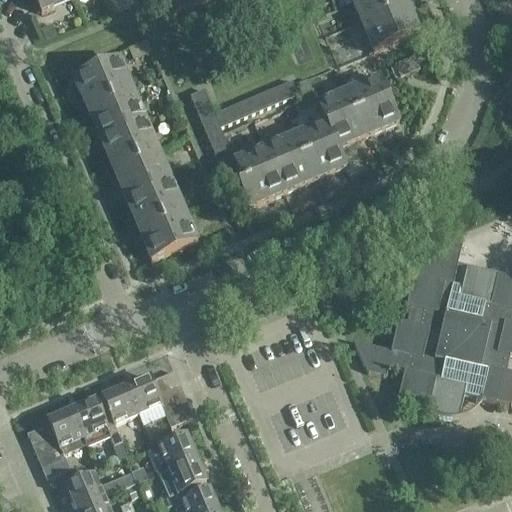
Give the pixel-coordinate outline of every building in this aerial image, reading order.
[(70,2),(69,0),(33,0),(41,18),(52,14),(50,10),(70,2)] [(176,0),(175,1),(181,15),(189,12),(183,0),(176,0)] [(183,0),(189,12),(196,9),(192,0),(183,0)] [(192,0),(196,9),(204,6),(201,0),(192,0)] [(360,26),(407,7),(403,0),(356,0),(361,12),(355,14),(360,26)] [(173,19),(181,15),(175,1),(167,4),(173,19)] [(173,19),(167,4),(159,7),(165,22),(173,19)] [(419,36),(407,7),(360,26),(365,37),(371,35),(379,54),(419,36)] [(52,28),(41,33),(46,44),(57,39),(52,28)] [(400,81),(408,78),(420,72),(415,60),(395,69),(400,81)] [(86,116),(132,97),(127,86),(122,88),(113,69),(74,86),(86,116)] [(283,91),(289,104),(296,100),(291,88),(283,91)] [(348,97),(367,142),(398,128),(381,89),(361,97),(359,93),(348,97)] [(276,95),(281,107),(289,104),(283,91),(276,95)] [(268,98),(273,110),(281,107),(276,95),(268,98)] [(99,146),(139,129),(131,110),(136,108),(132,97),(86,116),(99,146)] [(193,110),(207,104),(203,97),(190,102),(193,110)] [(327,133),(336,155),(367,142),(348,97),(337,102),(339,106),(319,115),(327,133)] [(170,98),(165,100),(169,109),(174,107),(170,98)] [(260,101),(265,114),(273,110),(268,98),(260,101)] [(252,104),(258,117),(265,114),(260,101),(252,104)] [(193,110),(197,118),(210,112),(207,104),(193,110)] [(245,108),(250,120),(258,117),(252,104),(245,108)] [(237,111),(242,124),(250,120),(245,108),(237,111)] [(229,114),(234,127),(242,124),(237,111),(229,114)] [(210,112),(197,118),(200,125),(213,120),(210,112)] [(221,117),(227,130),(234,127),(229,114),(221,117)] [(213,121),(217,127),(219,133),(227,130),(221,117),(213,121)] [(213,120),(200,125),(203,133),(217,127),(213,121),(213,120)] [(217,127),(203,133),(206,141),(220,135),(219,133),(217,127)] [(112,176),(157,156),(153,146),(147,148),(139,129),(99,146),(112,176)] [(293,143),(312,187),(344,173),(336,155),(327,133),(308,142),(306,137),(293,143)] [(220,135),(206,141),(210,149),(223,143),(220,135)] [(223,143),(210,149),(213,156),(226,150),(223,143)] [(280,201),(312,187),(293,143),(284,147),(286,151),(263,161),(280,201)] [(226,150),(213,156),(216,164),(230,158),(226,150)] [(125,206),(164,189),(157,171),(162,168),(157,156),(112,176),(125,206)] [(230,158),(216,164),(219,172),(233,166),(230,158)] [(280,201),(263,161),(248,167),(246,163),(234,168),(236,174),(239,181),(243,189),(238,191),(247,215),(258,210),(280,201)] [(236,174),(234,168),(233,166),(219,172),(223,179),(236,174)] [(239,181),(236,174),(223,179),(226,187),(239,181)] [(243,189),(239,181),(226,187),(229,195),(238,191),(243,189)] [(183,216),(178,206),(173,209),(164,189),(125,206),(137,235),(183,216)] [(183,216),(137,235),(150,266),(190,249),(183,231),(188,229),(183,216)] [(408,326),(400,324),(393,354),(354,345),(368,375),(387,380),(389,371),(405,375),(398,405),(428,413),(430,414),(434,417),(439,419),(441,419),(446,421),(451,421),(456,421),(458,420),(464,398),(481,402),(480,403),(511,410),(511,405),(511,377),(505,376),(508,359),(511,359),(511,282),(467,272),(462,292),(453,290),(463,247),(444,243),(429,239),(427,248),(416,246),(409,279),(415,280),(408,310),(412,311),(408,326)] [(126,393),(138,421),(161,411),(161,410),(156,399),(177,389),(173,378),(151,388),(149,384),(126,393)] [(156,399),(161,410),(183,400),(177,389),(156,399)] [(108,438),(115,434),(114,431),(138,421),(126,393),(102,403),(103,405),(96,408),(108,438)] [(161,410),(161,411),(166,422),(188,412),(183,400),(161,410)] [(94,407),(72,417),(87,452),(109,442),(113,451),(121,448),(115,434),(108,438),(96,408),(95,408),(94,407)] [(188,412),(166,422),(170,431),(171,432),(192,423),(188,412)] [(48,427),(50,432),(55,443),(60,454),(63,461),(87,452),(72,417),(48,427)] [(170,431),(162,434),(166,442),(174,439),(171,432),(170,431)] [(29,441),(34,452),(55,443),(50,432),(29,441)] [(150,456),(148,460),(156,479),(159,480),(168,476),(196,465),(185,441),(158,453),(153,455),(150,456)] [(55,443),(34,452),(39,463),(60,454),(55,443)] [(124,452),(115,455),(119,464),(127,461),(124,452)] [(44,475),(65,466),(63,461),(60,454),(39,463),(44,475)] [(168,476),(159,480),(169,503),(178,499),(178,500),(205,488),(206,488),(196,465),(168,476)] [(44,475),(48,486),(70,477),(65,466),(44,475)] [(144,473),(133,477),(138,489),(149,484),(144,473)] [(93,481),(66,493),(74,511),(86,511),(103,505),(135,491),(130,480),(98,494),(93,481)] [(169,503),(161,507),(162,511),(170,511),(173,511),(215,511),(208,495),(205,488),(178,500),(178,499),(169,503)] [(136,492),(128,495),(132,504),(140,501),(136,492)]
